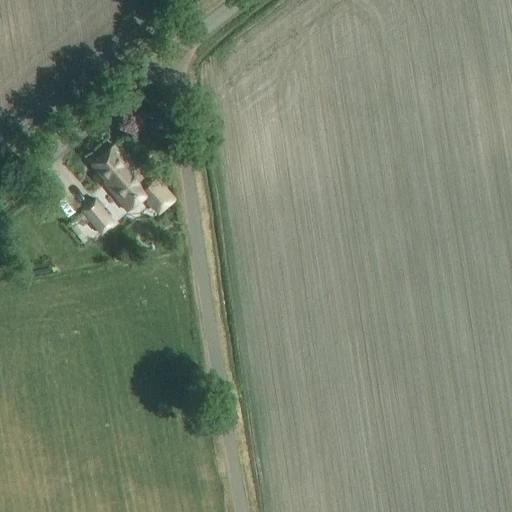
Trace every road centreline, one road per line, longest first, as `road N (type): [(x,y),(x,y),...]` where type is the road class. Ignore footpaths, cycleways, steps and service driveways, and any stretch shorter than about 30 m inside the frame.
road 1 (unclassified): [(171,54),(241,511)]
road 2 (tertiary): [(0,199),(171,54)]
